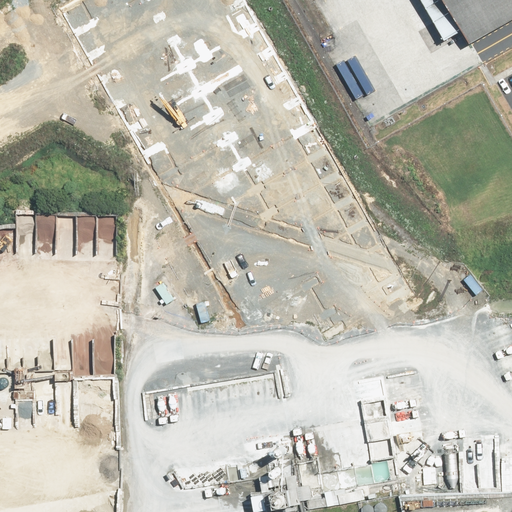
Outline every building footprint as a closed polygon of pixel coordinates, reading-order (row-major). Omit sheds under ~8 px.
[(511,0),(443,0),(469,43),(511,17),(511,0)] [(265,475),(268,494),(276,493),(275,486),(293,484),(291,472),(265,475)] [(368,500),(367,491),(352,494),(351,488),(340,490),(340,495),(342,504),(368,500)] [(340,495),(340,490),(328,492),(329,497),(330,506),(342,504),(340,495)] [(330,506),(329,497),(309,500),(311,509),(330,506)]
